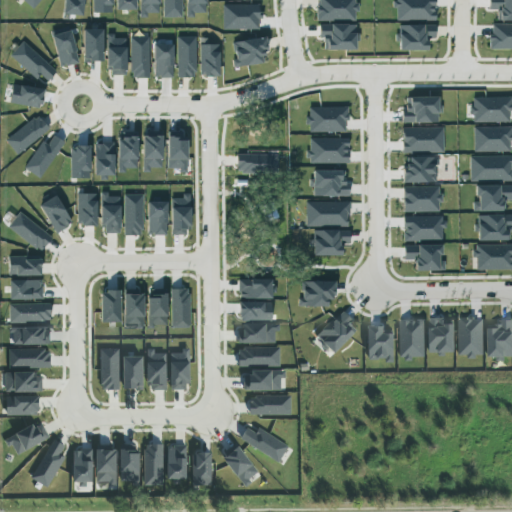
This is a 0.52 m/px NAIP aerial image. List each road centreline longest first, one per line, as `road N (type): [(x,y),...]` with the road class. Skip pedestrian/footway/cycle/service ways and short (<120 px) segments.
road 1 (residential): [(211,270),(93,269),(75,285),(76,413),(94,429),(197,431),(212,423),(209,105)]
road 2 (residential): [(99,105),(209,105),(322,74),(511,73)]
road 3 (residential): [(372,74),(375,287),(393,300),(511,300)]
